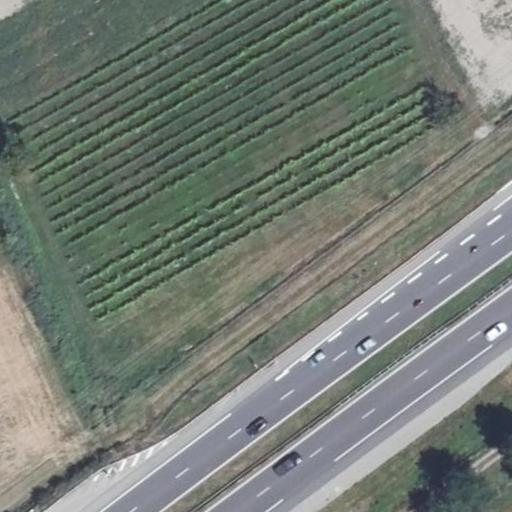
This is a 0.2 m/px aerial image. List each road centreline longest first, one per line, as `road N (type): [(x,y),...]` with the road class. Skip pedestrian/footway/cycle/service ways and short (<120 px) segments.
road 1 (motorway): [(511,230),(128,511)]
road 2 (motorway): [(241,511),(511,310)]
